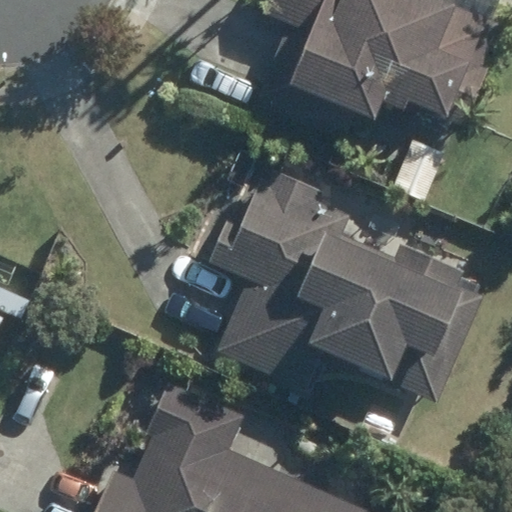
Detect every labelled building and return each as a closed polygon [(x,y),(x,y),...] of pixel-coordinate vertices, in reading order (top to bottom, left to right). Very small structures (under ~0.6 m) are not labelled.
[(268,0),(263,11),(288,24),(256,94),(343,135),(353,113),(368,121),(377,101),(398,111),(403,101),(442,118),(447,108),(463,115),(484,70),(478,67),(498,24),(488,21),(497,0),(268,0)] [(412,141),(391,191),(421,203),(442,155),(412,141)] [(206,257),(250,279),(217,349),(302,391),(315,363),(351,380),(357,368),(430,403),(480,299),(453,287),(459,274),(400,246),(392,261),(338,235),(346,217),(315,202),(318,193),(272,171),(266,184),(259,180),(235,230),(222,224),(206,257)] [(24,267),(10,298),(25,304),(39,274),(24,267)] [(0,310),(0,358),(3,360),(21,321),(0,310)] [(111,473),(92,511),(358,511),(227,452),(240,419),(166,385),(145,432),(152,435),(131,482),(111,473)]
